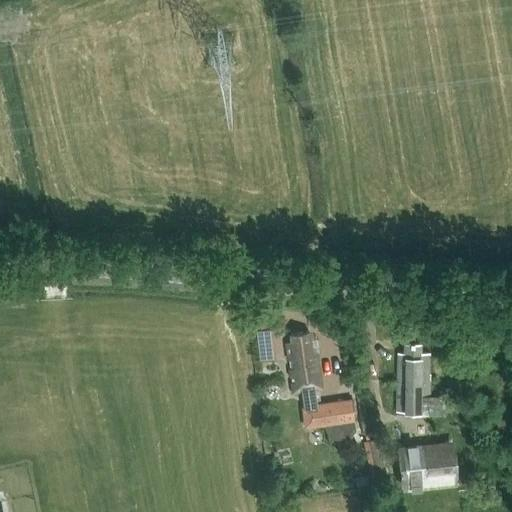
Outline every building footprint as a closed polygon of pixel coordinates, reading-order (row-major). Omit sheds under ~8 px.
[(274,355),(272,328),(261,329),(264,356),(274,355)] [(304,428),(322,425),(324,425),(330,437),(348,438),(354,432),(355,427),(354,419),(356,419),(354,399),(319,403),(316,404),(314,388),(322,387),(317,352),(320,352),(318,342),(310,343),(309,331),(290,334),(291,342),(286,343),(293,391),(301,390),(303,406),(301,406),(304,428)] [(428,410),(428,354),(428,353),(419,353),(419,344),(403,344),(403,352),(397,352),(397,410),(428,410)] [(511,415),(501,417),(504,431),(511,430),(511,415)] [(419,442),(397,444),(402,491),(458,485),(456,468),(464,467),(463,452),(455,453),(454,439),(432,441),(431,436),(419,437),(419,442)]
